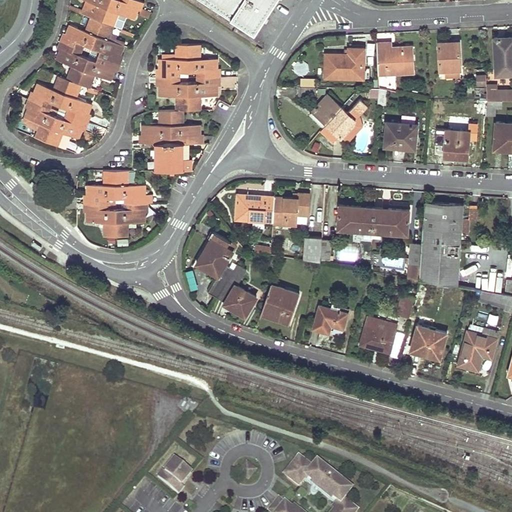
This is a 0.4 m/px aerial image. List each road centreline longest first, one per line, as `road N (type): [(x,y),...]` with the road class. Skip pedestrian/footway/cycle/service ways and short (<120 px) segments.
road 1 (residential): [(154,258),(175,300),(207,324),(511,414)]
road 2 (unclassified): [(267,158),(308,172),(511,186)]
road 3 (residential): [(57,161),(86,160),(110,144),(133,63),(171,5)]
road 4 (residential): [(511,9),(381,17),(330,0)]
road 5 (unclassified): [(19,205),(97,261),(122,267),(154,258)]
